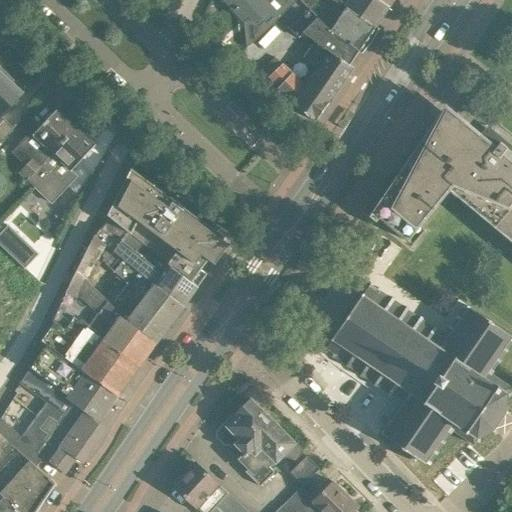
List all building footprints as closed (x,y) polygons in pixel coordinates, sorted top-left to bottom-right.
[(224,0),(242,21),(251,13),(260,22),(271,13),(278,20),(279,19),(298,2),(295,0),(224,0)] [(329,32),(359,52),(375,28),(346,9),(337,0),(295,0),(298,2),(329,32)] [(337,0),(346,9),(375,28),(389,8),(377,0),(337,0)] [(279,19),(278,20),(297,38),(302,34),(313,41),(312,42),(314,43),(349,67),(359,52),(329,32),(298,2),(279,19)] [(292,107),(316,122),(353,69),(349,67),(314,43),(302,61),(316,70),(304,87),(279,61),(275,57),(259,69),(292,107)] [(0,142),(13,129),(1,118),(22,95),(0,73),(0,142)] [(399,177),(373,215),(386,225),(407,243),(420,228),(425,222),(449,192),(511,243),(511,135),(499,125),(495,122),(461,94),(440,120),(439,119),(437,121),(439,123),(423,142),(405,169),(410,173),(403,181),(399,177)] [(494,105),(489,111),(498,119),(503,113),(494,105)] [(51,154),(76,128),(56,110),(32,136),(51,154)] [(68,187),(62,181),(95,147),(76,128),(51,154),(41,164),(28,179),(36,187),(33,189),(50,205),(68,187)] [(18,174),(33,189),(36,187),(28,179),(41,164),(34,157),(18,174)] [(224,238),(183,208),(131,170),(107,216),(109,217),(109,218),(132,235),(142,244),(150,251),(167,264),(197,287),(198,287),(207,275),(201,270),(224,238)] [(109,218),(95,236),(113,251),(140,274),(184,307),(197,287),(198,287),(197,287),(167,264),(150,251),(144,259),(136,252),(142,244),(132,235),(109,218)] [(8,226),(0,233),(0,246),(24,270),(38,255),(8,226)] [(94,236),(77,272),(86,280),(89,283),(101,263),(127,284),(111,304),(127,319),(125,321),(155,344),(184,307),(140,274),(113,251),(95,236),(94,236)] [(77,272),(66,293),(52,322),(54,324),(66,331),(74,318),(138,367),(144,358),(155,344),(125,321),(127,319),(111,304),(89,283),(86,280),(77,272)] [(452,432),(473,447),(475,444),(476,446),(479,444),(477,438),(491,431),(495,435),(497,432),(494,429),(504,413),(509,415),(511,412),(505,410),(508,397),(511,394),(511,393),(511,392),(508,393),(511,388),(491,374),(494,370),(491,369),(497,361),(499,363),(501,360),(499,359),(504,351),(506,353),(508,350),(506,349),(511,341),(511,337),(511,336),(466,306),(445,337),(369,285),(363,295),(358,292),(357,294),(360,297),(352,308),(351,307),(351,306),(349,305),(336,324),(338,325),(340,324),(341,325),(333,336),(329,334),(327,337),(331,340),(323,351),(326,354),(328,350),(333,353),(330,357),(333,359),(334,358),(346,365),(345,367),(347,369),(348,367),(359,374),(358,376),(361,378),(362,376),(374,383),(372,385),(375,387),(376,385),(387,393),(386,394),(390,396),(392,392),(401,397),(399,401),(402,404),(398,408),(395,406),(385,420),(388,423),(383,430),(380,428),(378,430),(381,433),(381,434),(409,454),(409,459),(413,463),(419,461),(428,467),(429,465),(429,466),(431,463),(430,462),(435,454),(437,455),(439,453),(437,451),(442,444),(443,445),(445,443),(444,442),(449,434),(450,435),(452,432)] [(41,342),(46,345),(118,397),(138,367),(74,318),(66,331),(54,324),(41,342)] [(100,423),(118,397),(46,345),(29,371),(68,396),(66,399),(100,423)] [(29,371),(19,384),(45,403),(63,416),(57,424),(92,449),(107,428),(99,423),(100,423),(66,399),(68,396),(29,371)] [(239,408),(239,411),(235,415),(237,417),(235,419),(229,418),(216,432),(216,438),(225,446),(229,446),(241,458),(239,460),(248,469),(245,472),(259,486),(273,472),(267,466),(273,459),(278,458),(282,454),(295,460),(299,463),(288,474),(302,486),(319,469),(250,400),(247,404),(243,404),(239,408)] [(63,416),(45,403),(21,438),(13,447),(37,468),(43,459),(65,474),(75,459),(82,464),(92,449),(57,424),(63,416)] [(1,419),(0,419),(0,435),(13,447),(21,438),(1,419)] [(0,463),(42,503),(55,484),(37,468),(13,447),(0,435),(0,463)] [(35,511),(42,503),(0,463),(0,495),(18,511),(35,511)] [(190,469),(186,466),(176,476),(180,480),(173,487),(200,511),(247,511),(195,463),(190,469)] [(322,511),(355,511),(354,511),(357,508),(331,482),(313,501),(312,501),(322,511)] [(0,511),(18,511),(0,495),(0,511)]
